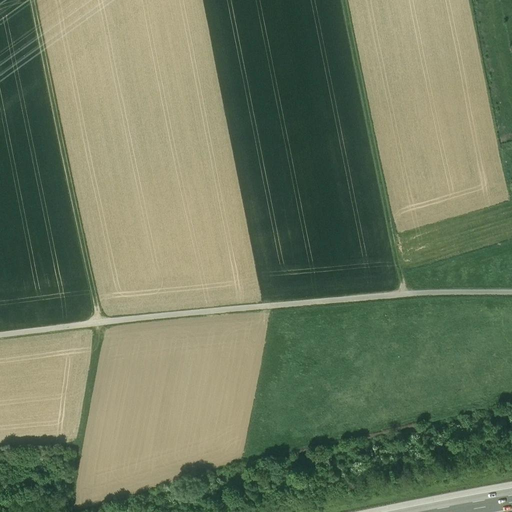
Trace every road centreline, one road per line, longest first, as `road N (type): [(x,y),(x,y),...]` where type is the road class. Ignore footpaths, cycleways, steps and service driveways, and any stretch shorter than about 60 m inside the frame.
road 1 (track): [(511,291),(400,293),(98,321)]
road 2 (track): [(35,0),(98,321)]
road 3 (track): [(400,293),(344,0)]
road 4 (track): [(98,321),(70,511)]
